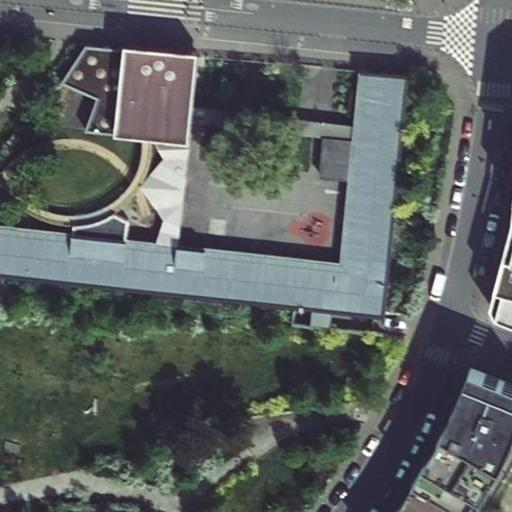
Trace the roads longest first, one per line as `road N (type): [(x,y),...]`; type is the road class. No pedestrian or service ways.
road 1 (residential): [(124,0),(498,42)]
road 2 (residential): [(498,42),(475,219),(450,321)]
road 3 (residential): [(450,321),(407,426),(349,511)]
